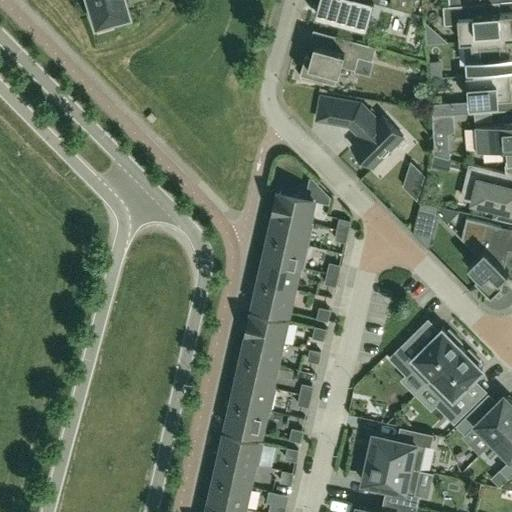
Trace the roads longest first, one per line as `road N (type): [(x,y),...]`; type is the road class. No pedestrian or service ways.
road 1 (tertiary): [(151,511),(204,263),(189,228),(146,184)]
road 2 (tertiary): [(116,206),(122,235),(47,511)]
road 3 (residential): [(379,226),(314,511)]
road 4 (residential): [(291,0),(268,87),(272,106),(379,226)]
road 5 (tertiary): [(146,184),(0,37)]
road 6 (residential): [(379,226),(499,343)]
road 7 (tertiary): [(0,89),(116,206)]
